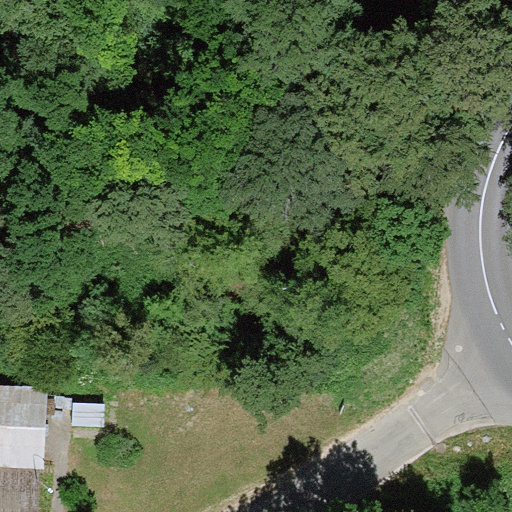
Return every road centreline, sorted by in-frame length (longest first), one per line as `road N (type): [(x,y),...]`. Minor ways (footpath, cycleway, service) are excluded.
road 1 (unknown): [(495,321),(259,511)]
road 2 (tertiary): [(511,341),(495,321),(480,236),(494,142),(511,117)]
